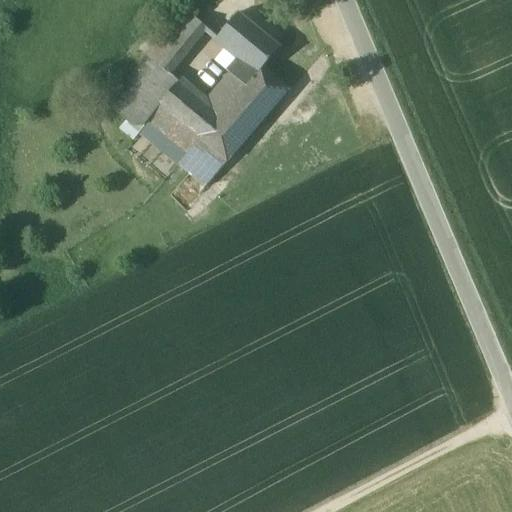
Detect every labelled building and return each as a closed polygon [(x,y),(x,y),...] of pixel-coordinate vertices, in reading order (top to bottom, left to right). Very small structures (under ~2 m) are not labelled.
[(184,9),(147,57),(161,68),(169,75),(170,74),(207,28),(184,9)] [(281,48),(240,15),(218,39),(245,61),(259,73),(281,48)] [(161,68),(147,57),(108,104),(140,132),(160,105),(142,91),(161,68)] [(211,100),(207,105),(222,117),(259,73),(245,61),(214,96),(211,100)] [(161,68),(142,91),(160,105),(179,82),(170,74),(169,75),(161,68)] [(259,73),(202,140),(225,160),(283,94),(259,73)] [(207,105),(179,82),(160,105),(202,140),(222,117),(207,105)] [(202,140),(160,105),(140,132),(180,165),(202,140)] [(225,160),(202,140),(180,165),(206,185),(225,160)]
